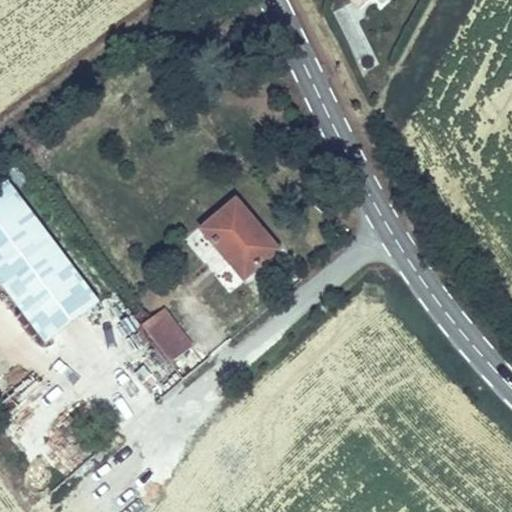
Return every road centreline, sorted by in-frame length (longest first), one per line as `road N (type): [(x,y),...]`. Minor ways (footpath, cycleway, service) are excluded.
road 1 (unknown): [(404,223),(153,437),(80,336)]
road 2 (secondary): [(279,0),(447,300),(511,370)]
